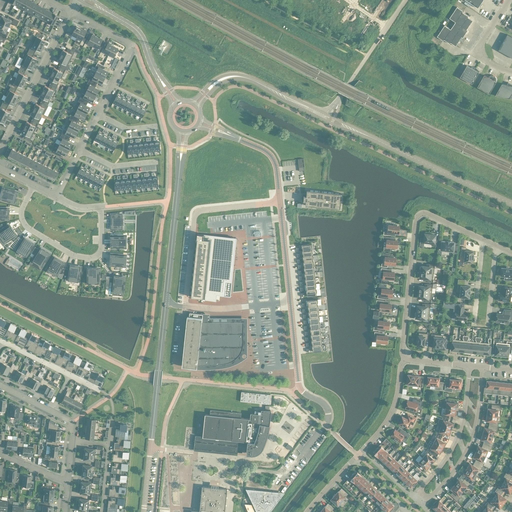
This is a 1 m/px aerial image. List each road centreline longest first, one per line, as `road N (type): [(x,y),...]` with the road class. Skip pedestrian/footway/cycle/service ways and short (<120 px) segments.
road 1 (residential): [(33,184),(22,206),(26,229),(74,255),(100,251),(101,206),(56,196)]
road 2 (residential): [(483,239),(420,214),(401,358)]
road 3 (tertiary): [(143,511),(166,300)]
road 4 (tertiary): [(511,203),(322,115)]
road 5 (residential): [(401,358),(394,411),(307,511)]
road 6 (unclassified): [(182,306),(196,214),(279,203)]
road 7 (residential): [(71,12),(0,153)]
road 8 (residential): [(422,495),(465,457),(482,367)]
road 9 (residential): [(97,114),(133,44),(71,12)]
road 10 (tertiary): [(166,300),(180,159)]
road 11 (residential): [(470,365),(459,435),(422,495)]
road 12 (unclassified): [(322,115),(404,0)]
